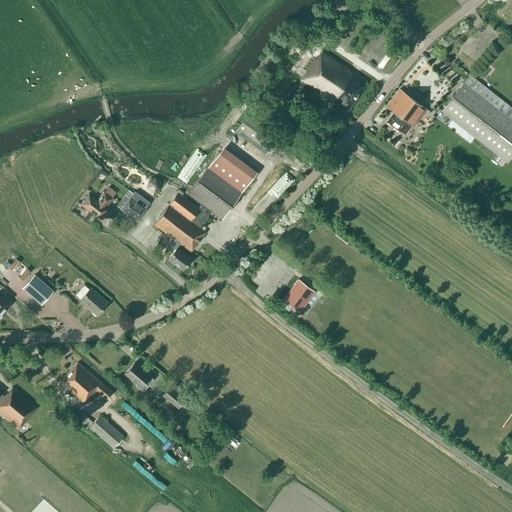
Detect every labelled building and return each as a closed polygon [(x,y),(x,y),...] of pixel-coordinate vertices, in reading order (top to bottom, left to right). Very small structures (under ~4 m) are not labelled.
[(301,81),(337,105),(338,103),(348,110),(367,81),(322,50),(316,59),(315,59),(301,81)] [(506,161),(511,153),(511,107),(470,74),(463,83),(441,110),(506,161)] [(386,106),(393,112),(386,121),(400,132),(400,131),(405,134),(412,126),(413,127),(426,109),(399,89),(386,106)] [(246,115),(237,127),(271,153),(280,141),(246,115)] [(168,258),(182,269),(191,258),(177,248),(180,243),(190,252),(206,232),(200,227),(211,212),(221,219),(252,177),(219,152),(187,194),(201,204),(198,208),(176,192),(152,223),(171,237),(174,239),(167,249),(172,253),(168,258)] [(278,178),(285,185),(293,178),(286,170),(278,178)] [(103,191),(97,200),(88,194),(81,204),(100,218),(108,209),(106,207),(112,198),(111,197),(115,192),(108,186),(104,192),(103,191)] [(116,205),(117,206),(121,209),(136,221),(145,209),(138,204),(140,200),(136,197),(134,201),(129,197),(133,193),(128,189),(116,205)] [(18,284),(31,269),(23,262),(10,277),(18,284)] [(52,290),(34,274),(22,288),(40,304),(52,290)] [(314,291),(298,279),(283,299),(299,312),(314,291)] [(79,300),(96,315),(107,302),(90,287),(89,289),(84,285),(76,295),(80,299),(79,300)] [(0,316),(1,315),(1,314),(9,304),(0,296),(0,316)] [(146,360),(143,364),(152,372),(156,368),(146,360)] [(88,396),(89,397),(95,390),(106,399),(112,392),(77,362),(59,383),(83,403),(88,396)] [(135,385),(143,392),(149,385),(145,382),(150,376),(134,363),(125,373),(137,384),(135,385)] [(178,408),(183,401),(187,404),(192,397),(175,383),(171,387),(169,386),(161,394),(178,408)] [(135,385),(131,391),(138,397),(143,392),(135,385)] [(0,412),(19,428),(36,408),(13,387),(7,394),(6,393),(4,396),(0,392),(0,412)] [(128,398),(123,402),(144,424),(148,420),(128,398)] [(92,422),(83,413),(77,420),(87,428),(92,422)] [(123,436),(99,415),(89,427),(113,448),(123,436)] [(225,437),(234,442),(238,436),(228,431),(225,437)]
